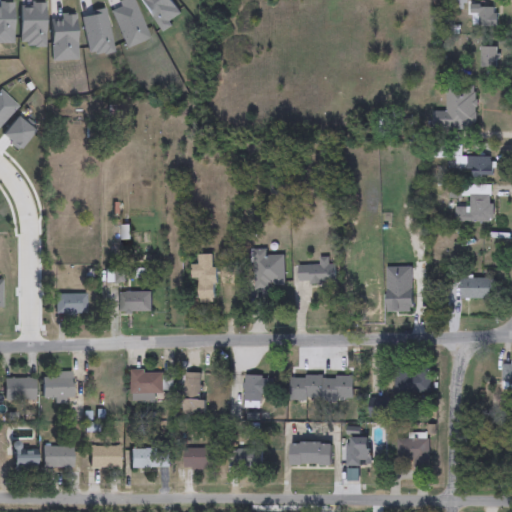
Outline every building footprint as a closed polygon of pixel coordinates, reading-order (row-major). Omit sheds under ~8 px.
[(463,0),(456,0),(457,9),(464,9),(463,0)] [(496,27),(478,27),(478,15),(469,15),(469,5),(496,5),(496,27)] [(480,69),(480,47),(498,47),(498,69),(480,69)] [(474,130),(433,129),(434,113),(446,113),(446,83),(475,83),(474,130)] [(493,157),(492,177),(466,177),(467,157),(493,157)] [(491,185),(492,222),(455,223),(455,207),(468,207),(468,198),(448,198),(447,186),(491,185)] [(253,251),(266,251),(266,256),(284,256),(284,289),(253,289),(253,251)] [(197,255),(213,254),(215,303),(199,303),(198,279),(191,279),(190,265),(198,265),(197,255)] [(319,266),(319,258),(328,258),(328,264),(336,264),(336,283),(298,283),(298,266),(319,266)] [(108,268),(124,268),(124,282),(108,282),(108,268)] [(222,284),(222,268),(237,268),(237,283),(222,284)] [(454,299),(454,279),(494,279),(494,299),(454,299)] [(150,292),(150,313),(120,313),(120,292),(150,292)] [(86,314),(54,314),(54,293),(86,293),(86,314)] [(511,363),(511,386),(502,386),(502,363),(511,363)] [(394,394),(394,369),(430,369),(430,394),(394,394)] [(131,372),(162,372),(162,403),(153,403),(153,398),(131,398),(131,372)] [(71,401),(41,401),(41,377),(57,377),(57,373),(71,373),(71,401)] [(200,374),(200,401),(205,401),(204,416),(183,416),(183,373),(200,374)] [(244,408),(244,376),(272,377),(271,396),(260,396),(260,408),(244,408)] [(289,377),(353,377),(353,401),(289,401),(289,377)] [(35,378),(35,400),(5,400),(5,378),(35,378)] [(370,438),(370,467),(346,467),(346,438),(370,438)] [(396,440),(428,440),(428,468),(396,468),(396,440)] [(290,444),(331,444),(331,465),(290,465),(290,444)] [(72,468),(42,468),(42,446),(72,446),(72,468)] [(89,467),(89,446),(120,446),(120,467),(89,467)] [(169,468),(130,468),(130,449),(169,449),(169,468)] [(216,449),(216,470),(183,470),(183,449),(216,449)] [(261,469),(235,469),(235,450),(261,450),(261,469)] [(13,454),(35,454),(35,469),(13,469),(13,454)]
